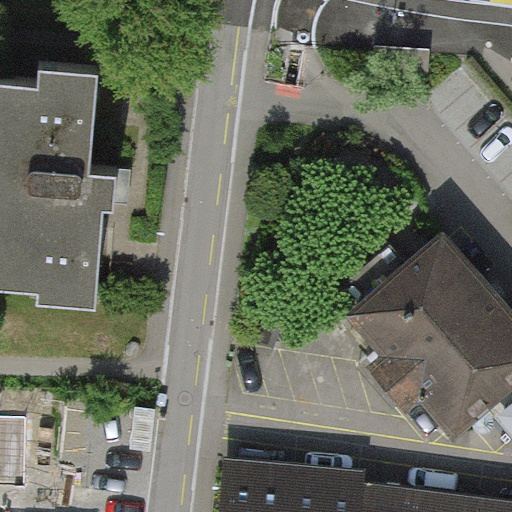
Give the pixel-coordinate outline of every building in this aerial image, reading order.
[(431,53),(374,50),(373,73),(429,76),(431,53)] [(91,166),(96,69),(35,66),(34,81),(0,78),(0,284),(40,287),(40,298),(98,301),(103,202),(117,202),(118,188),(119,167),(91,166)] [(511,320),(439,238),(357,309),(389,344),(373,358),(406,395),(420,382),(459,427),(490,401),(511,425),(511,320)] [(28,419),(0,418),(0,485),(27,486),(28,419)] [(511,511),(511,510),(503,510),(461,505),(371,495),(308,488),(271,484),(228,479),(224,511),(511,511)]
